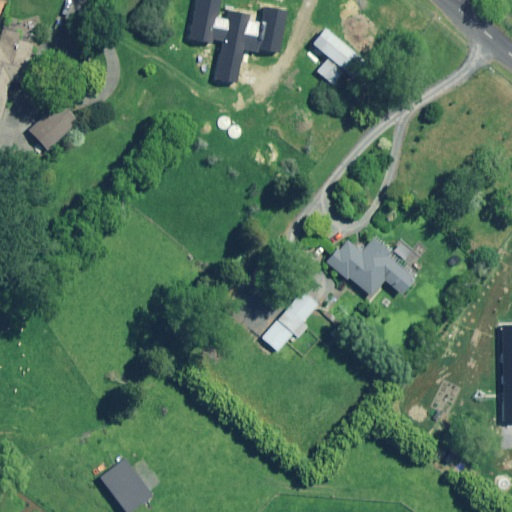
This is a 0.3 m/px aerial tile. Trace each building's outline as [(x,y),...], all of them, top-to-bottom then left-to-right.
[(324,59),(314,73),(330,85),(340,71),(345,75),(359,57),(320,27),(306,44),(324,59)] [(0,30),(0,31),(0,114),(9,81),(21,84),(32,46),(14,41),(16,34),(0,30)] [(358,253),(343,241),(336,249),(334,247),(322,261),(344,280),(346,278),(368,297),(382,281),(398,296),(413,279),(387,256),(389,254),(371,238),(358,253)] [(316,305),(299,291),(259,339),(276,353),(316,305)] [(105,471),(94,480),(119,511),(129,511),(134,508),(105,471)]
